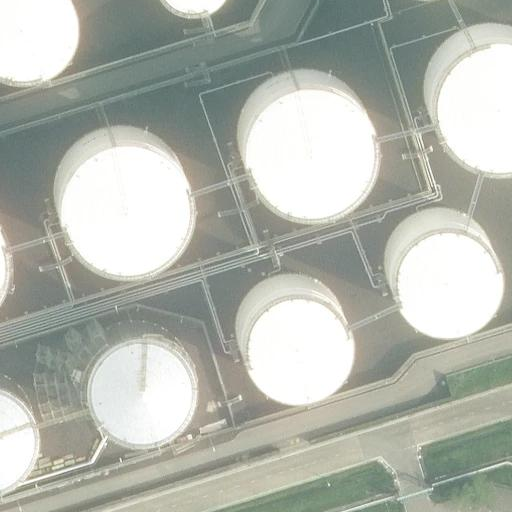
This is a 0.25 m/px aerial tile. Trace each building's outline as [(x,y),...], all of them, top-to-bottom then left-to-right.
[(0,0),(0,66),(16,69),(34,66),(49,57),(61,44),(68,27),(69,9),(66,0),(0,0)] [(439,136),(455,149),(473,157),(493,158),(511,153),(511,34),(503,31),(483,30),(463,34),(446,45),(433,60),(425,79),(424,99),(428,119),(439,136)] [(253,182),(269,195),(287,203),(308,204),(327,199),(344,189),(357,173),(365,154),(367,134),(362,115),(351,97),(336,84),(317,77),(297,75),(277,80),(260,91),(247,106),(239,125),(238,145),(242,165),(253,182)] [(70,236),(86,249),(104,257),(125,258),(144,253),(161,243),(174,227),(182,208),(184,188),(179,169),(168,152),(152,139),(134,131),(114,129),(94,134),(77,145),(64,160),(56,179),(55,199),(59,219),(70,236)] [(392,299),(404,312),(420,320),(438,322),(455,319),(471,310),(482,297),(489,281),(490,263),(486,246),(476,231),(461,221),(445,215),(427,216),(410,222),(396,233),(387,248),(383,265),(385,283),(392,299)] [(241,364),(254,377),(270,385),(287,388),(305,385),(320,376),(332,363),(339,346),(340,329),(335,312),(325,297),(311,286),(294,281),(276,281),(259,287),(246,298),(236,313),(232,331),(234,348),(241,364)] [(83,409),(95,422),(111,430),(128,432),(146,429),(161,420),(173,407),(180,391),(181,373),(176,356),(166,341),(152,331),(135,325),(117,326),(101,332),(87,343),(77,358),(73,375),(75,393),(83,409)] [(0,474),(10,469),(22,455),(29,439),(30,421),(25,404),(15,390),(1,379),(0,378),(0,474)]
